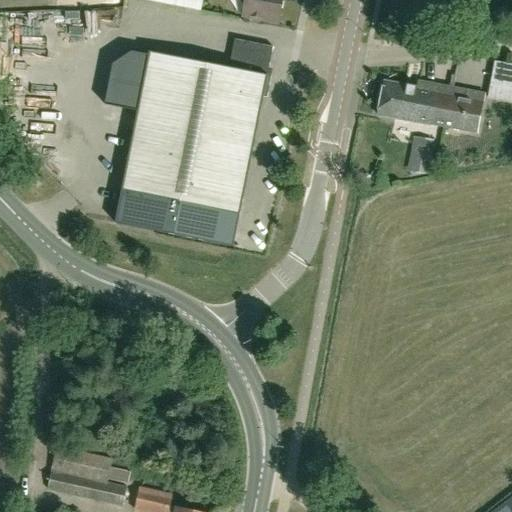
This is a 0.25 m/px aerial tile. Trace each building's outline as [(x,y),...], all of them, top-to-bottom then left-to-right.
[(203,0),(148,0),(201,11),(203,0)] [(259,24),(262,20),(278,23),(282,0),(238,0),(244,9),(243,16),(248,17),(250,22),(259,24)] [(149,52),(143,81),(121,191),(239,215),(263,97),(267,98),(270,81),(271,77),(267,76),(273,47),(235,40),(229,68),(149,52)] [(511,61),(495,59),(488,98),(511,101),(511,61)] [(429,124),(437,85),(415,81),(414,88),(398,85),(398,84),(389,82),(389,83),(388,83),(384,85),(384,86),(381,85),(378,99),(381,100),(377,116),(429,126),(429,124)] [(476,133),(484,94),(437,85),(429,124),(476,133)] [(436,141),(416,137),(410,172),(431,175),(436,141)] [(122,509),(130,473),(110,468),(112,461),(57,447),(46,490),(122,509)] [(189,511),(170,508),(172,497),(140,490),(135,511),(138,511),(189,511)] [(511,511),(511,497),(492,511),(511,511)]
